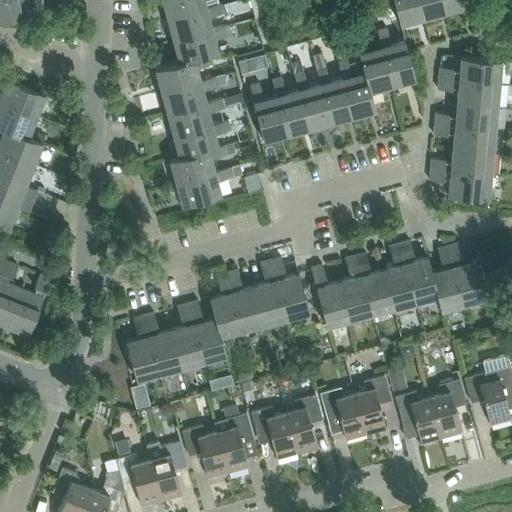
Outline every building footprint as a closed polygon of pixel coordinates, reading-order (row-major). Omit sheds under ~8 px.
[(0,0),(0,18),(30,11),(27,0),(0,0)] [(161,0),(166,17),(206,7),(203,0),(161,0)] [(249,0),(230,0),(229,0),(231,9),(250,4),(249,0)] [(392,0),(399,23),(422,17),(417,0),(392,0)] [(417,0),(422,17),(444,11),(441,0),(417,0)] [(441,0),(444,11),(467,5),(465,0),(441,0)] [(166,17),(172,39),(211,29),(208,16),(224,12),(221,3),(206,7),(166,17)] [(21,30),(31,27),(28,17),(18,20),(21,30)] [(358,23),(351,25),(352,29),(354,35),(361,33),(358,23)] [(172,39),(178,61),(209,53),(209,54),(218,51),(214,38),(230,34),(227,24),(211,29),(172,39)] [(414,78),(406,50),(403,39),(390,42),(386,26),(376,29),(380,45),(391,84),(414,78)] [(357,51),(363,70),(369,90),(391,84),(380,45),(368,48),(364,32),(361,33),(354,35),(358,51),(357,51)] [(343,46),(333,49),(337,61),(346,58),(343,46)] [(315,66),(319,82),(330,121),(352,115),(341,76),(328,80),(324,64),(321,51),(311,54),(315,66)] [(178,61),(159,66),(154,67),(160,90),(199,79),(196,67),(212,63),(209,54),(209,53),(178,61)] [(457,79),(498,82),(500,59),(499,59),(459,55),(459,56),(457,79)] [(337,61),(341,76),(352,115),(375,109),(369,90),(363,70),(351,74),(346,58),(337,61)] [(299,60),(290,62),(293,72),(302,70),(299,60)] [(452,67),(439,66),(438,77),(451,78),(452,67)] [(293,72),(297,88),(308,127),(330,121),(319,82),(307,86),(302,70),(293,72)] [(223,73),(215,75),(218,85),(226,82),(223,73)] [(160,90),(166,112),(205,101),(202,89),(218,85),(215,75),(199,79),(160,90)] [(271,78),(275,94),(286,133),(308,127),(297,88),(284,92),(280,76),(271,78)] [(451,78),(438,77),(437,88),(450,89),(451,78)] [(6,78),(0,93),(0,100),(36,114),(44,93),(44,92),(6,78)] [(455,101),(496,105),(498,82),(457,79),(455,101)] [(258,82),(249,84),(253,100),(252,100),(263,140),(286,133),(275,94),(262,98),(258,82)] [(240,92),(221,97),(224,107),(243,101),(244,101),(241,92),(240,92)] [(166,112),(172,134),(211,123),(208,111),(224,107),(221,97),(205,101),(166,112)] [(0,126),(3,128),(3,127),(27,136),(36,114),(0,100),(0,126)] [(453,124),(494,128),(496,105),(455,101),(453,124)] [(448,113),(434,111),(434,122),(447,124),(448,113)] [(172,134),(178,156),(218,146),(214,133),(230,129),(227,119),(211,123),(172,134)] [(447,124),(434,122),(433,133),(447,135),(447,124)] [(451,147),(492,151),(494,128),(453,124),(451,147)] [(3,128),(0,135),(0,150),(33,163),(41,141),(27,136),(3,127),(3,128)] [(225,145),(227,153),(234,152),(232,143),(225,145)] [(169,158),(175,181),(214,171),(211,158),(226,154),(224,144),(218,146),(178,156),(169,158)] [(449,170),(490,173),(492,151),(451,147),(449,170)] [(0,150),(0,174),(24,184),(27,177),(33,163),(0,150)] [(445,158),(430,157),(430,168),(444,169),(445,158)] [(231,166),(234,175),(241,173),(239,164),(231,166)] [(220,194),(220,193),(217,180),(232,176),(230,166),(214,171),(175,181),(181,204),(220,194)] [(444,169),(430,168),(429,179),(443,180),(444,169)] [(447,193),(488,197),(490,173),(449,170),(447,193)] [(0,199),(16,206),(28,210),(36,189),(24,185),(24,184),(0,174),(0,199)] [(0,224),(7,228),(8,227),(16,206),(0,199),(0,224)] [(413,253),(409,240),(409,239),(398,242),(402,256),(413,253)] [(461,255),(458,242),(458,241),(452,243),(447,244),(451,258),(461,255)] [(402,256),(398,242),(388,245),(388,246),(391,259),(402,256)] [(451,258),(447,244),(436,247),(436,248),(440,261),(451,258)] [(369,265),(365,252),(365,251),(354,254),(358,268),(369,265)] [(358,268),(354,254),(344,257),(344,258),(347,271),(358,268)] [(404,261),(414,300),(436,295),(437,294),(430,270),(431,270),(427,255),(404,261)] [(280,256),(270,258),(273,272),(284,269),(280,256)] [(452,264),(463,303),(486,297),(475,257),(452,264)] [(259,261),(263,275),(273,272),(270,258),(259,261)] [(12,277),(17,264),(7,260),(2,273),(12,277)] [(382,267),(392,307),(414,300),(404,261),(382,267)] [(325,277),(322,264),(321,263),(310,266),(310,268),(313,280),(325,277)] [(436,295),(440,309),(463,303),(452,264),(431,270),(430,270),(437,294),(436,295)] [(360,273),(371,312),(392,307),(382,267),(360,273)] [(226,271),(229,284),(240,281),(236,268),(226,271)] [(229,284),(226,271),(215,273),(219,287),(229,284)] [(275,278),(286,317),(309,311),(298,271),(297,272),(275,278)] [(45,290),(50,277),(39,273),(34,286),(45,290)] [(360,273),(338,279),(348,318),(371,312),(360,273)] [(0,278),(0,322),(6,325),(21,287),(0,278)] [(253,284),(264,323),(286,317),(275,278),(253,284)] [(325,325),(348,318),(338,279),(315,285),(325,325)] [(231,290),(242,329),(264,323),(253,284),(231,290)] [(21,287),(6,325),(28,334),(43,296),(21,287)] [(208,296),(213,315),(214,315),(220,335),(242,329),(231,290),(208,296)] [(201,313),(197,300),(197,299),(186,302),(190,315),(201,313)] [(190,315),(186,302),(176,305),(179,318),(190,315)] [(156,325),(153,311),(142,314),(146,327),(156,325)] [(146,327),(142,314),(132,317),(136,330),(146,327)] [(192,321),(203,360),(226,354),(220,335),(214,315),(213,315),(192,321)] [(170,327),(181,366),(203,360),(192,321),(170,327)] [(148,333),(159,372),(181,366),(170,327),(148,333)] [(125,339),(135,379),(159,372),(148,333),(125,339)] [(489,344),(501,341),(499,333),(487,336),(489,344)] [(511,372),(509,363),(463,376),(470,401),(482,398),(489,423),(510,417),(507,407),(511,405),(511,372)] [(400,364),(386,368),(389,379),(403,375),(400,364)] [(300,375),(309,373),(307,367),(298,369),(300,375)] [(234,383),(253,378),(251,371),(238,374),(239,379),(234,380),(234,383)] [(365,389),(354,392),(365,433),(385,427),(378,402),(390,399),(384,374),(363,380),(365,389)] [(440,392),(429,395),(440,436),(460,431),(453,405),(465,402),(459,377),(438,383),(440,392)] [(253,378),(240,382),(243,392),(256,388),(253,378)] [(345,438),(365,433),(354,392),(342,395),(340,386),(319,391),(326,416),(338,413),(345,438)] [(208,398),(216,396),(214,389),(206,391),(208,398)] [(420,441),(440,436),(429,395),(417,398),(415,389),(394,395),(401,420),(413,416),(420,441)] [(144,392),(133,395),(136,407),(147,404),(144,392)] [(296,408),(285,411),(296,451),(316,446),(309,421),(321,418),(315,393),(294,398),(296,408)] [(181,400),(172,402),(174,412),(183,410),(181,400)] [(162,404),(159,408),(160,414),(166,417),(170,416),(173,412),(172,406),(166,403),(162,404)] [(236,403),(222,407),(225,417),(239,414),(236,403)] [(276,457),(296,451),(285,411),(273,414),(271,405),(250,410),(257,435),(269,432),(276,457)] [(227,426),(216,430),(227,470),(247,465),(240,440),(252,436),(246,412),(239,414),(225,417),(227,426)] [(207,476),(227,470),(216,430),(204,433),(202,423),(181,429),(188,454),(200,451),(207,476)] [(126,438),(114,441),(117,454),(129,451),(126,438)] [(149,458),(160,498),(180,493),(174,468),(186,465),(179,440),(160,445),(159,440),(146,444),(149,457),(149,458)] [(54,450),(47,467),(55,470),(61,453),(54,450)] [(115,457),(118,470),(121,482),(133,479),(140,504),(160,498),(149,458),(138,461),(135,452),(115,457)] [(64,494),(56,511),(79,511),(89,487),(78,482),(81,474),(61,466),(52,490),(64,494)] [(89,487),(79,511),(101,511),(103,510),(108,511),(115,511),(124,490),(121,482),(118,470),(107,474),(104,482),(100,491),(89,487)]
